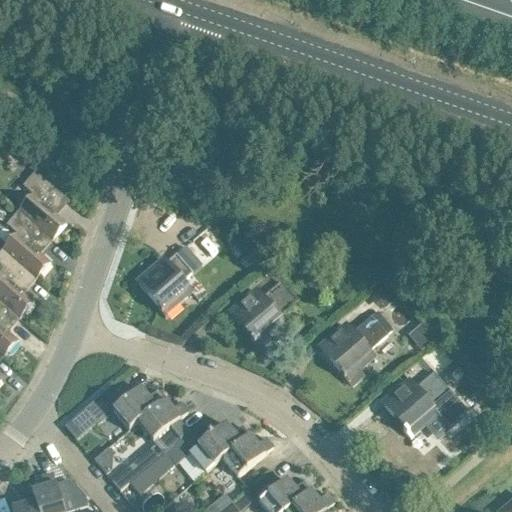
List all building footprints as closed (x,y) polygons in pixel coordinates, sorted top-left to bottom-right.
[(49,156),(38,167),(66,195),(77,184),(49,156)] [(69,203),(54,190),(35,174),(23,188),(33,197),(19,213),(50,241),(52,243),(67,227),(55,216),(67,202),(68,204),(69,203)] [(36,282),(50,266),(39,255),(50,241),(19,213),(7,227),(17,236),(2,252),(34,280),(36,282)] [(20,321),(34,305),(22,294),(34,280),(2,252),(0,254),(0,273),(1,274),(0,275),(0,303),(18,320),(20,321)] [(193,276),(176,258),(167,266),(165,263),(138,286),(159,310),(158,312),(165,320),(167,318),(166,316),(181,303),(191,294),(183,284),(193,276)] [(298,303),(283,285),(264,301),(258,294),(231,317),(252,341),(250,343),(260,354),(263,352),(261,350),(271,342),(268,339),(284,325),(280,319),(298,303)] [(381,314),(397,300),(386,287),(370,301),(381,314)] [(3,360),(18,344),(6,333),(18,320),(0,303),(0,357),(1,358),(3,360)] [(391,330),(379,316),(373,321),(371,319),(354,334),(348,328),(321,352),(341,376),(340,377),(347,386),(349,385),(351,388),(362,378),(357,373),(374,358),(370,354),(388,338),(385,335),(391,330)] [(437,339),(449,358),(467,346),(455,327),(437,339)] [(450,395),(434,375),(416,391),(411,385),(384,408),(404,432),(403,434),(411,442),(413,440),(411,438),(436,417),(440,421),(459,404),(450,395)] [(149,401),(140,391),(121,407),(108,392),(84,412),(98,428),(113,414),(129,433),(137,426),(165,403),(157,394),(149,401)] [(179,422),(188,415),(181,405),(172,412),(165,403),(137,426),(155,447),(164,458),(166,456),(190,435),(179,422)] [(234,436),(225,426),(198,450),(190,457),(205,475),(213,469),(214,469),(222,462),(250,439),(242,430),(234,436)] [(257,448),(250,439),(222,462),(238,481),(258,463),(273,450),(266,441),(257,448)] [(143,476),(164,458),(155,447),(112,484),(120,494),(130,486),(142,475),(143,476)] [(142,475),(130,486),(140,497),(175,467),(166,456),(164,458),(143,476),(142,475)] [(56,487),(53,476),(41,480),(44,490),(33,494),(38,511),(78,511),(87,509),(85,499),(73,485),(72,486),(68,487),(67,483),(56,487)] [(295,492),(286,482),(259,505),(265,511),(289,511),(311,494),(303,485),(295,492)] [(38,511),(33,494),(21,497),(24,507),(11,511),(38,511)] [(319,504),(311,494),(289,511),(327,511),(334,506),(327,497),(319,504)] [(225,511),(233,506),(225,496),(219,501),(206,511),(225,511)]
